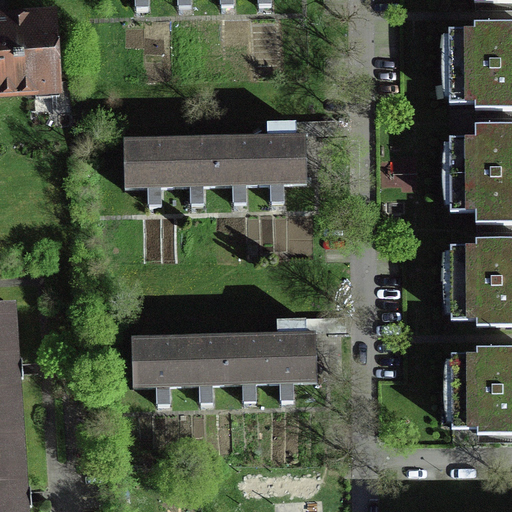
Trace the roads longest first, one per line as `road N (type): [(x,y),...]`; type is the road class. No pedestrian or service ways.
road 1 (residential): [(362,463),(357,0)]
road 2 (residential): [(511,461),(362,463)]
